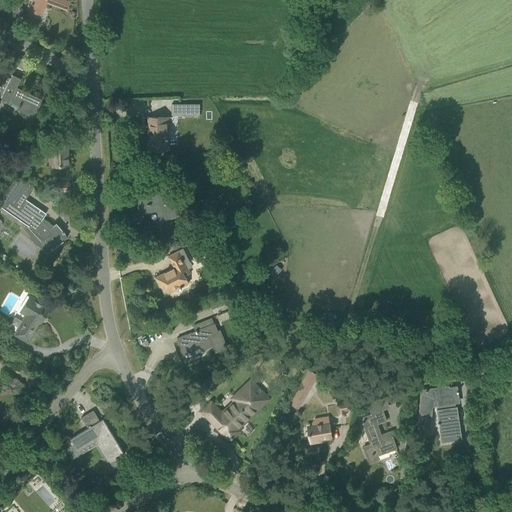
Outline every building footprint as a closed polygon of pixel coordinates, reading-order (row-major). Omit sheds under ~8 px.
[(63,0),(32,0),(28,10),(40,15),(45,2),(66,10),(69,2),(63,0)] [(16,109),(32,116),(40,100),(15,88),(20,79),(11,74),(0,97),(8,101),(9,101),(18,105),(16,109)] [(200,104),(171,104),(171,115),(200,114),(200,104)] [(149,149),(168,149),(168,117),(149,118),(149,149)] [(51,145),(45,145),(46,151),(51,151),(52,166),(57,165),(67,165),(67,156),(64,155),(64,144),(54,145),(51,145)] [(42,218),(45,213),(25,199),(24,200),(14,194),(23,181),(17,176),(0,200),(0,205),(4,208),(3,209),(26,225),(24,229),(30,236),(31,238),(31,240),(32,241),(33,242),(34,243),(35,244),(37,245),(38,245),(46,255),(67,237),(58,226),(55,230),(52,227),(53,225),(42,218)] [(55,183),(56,191),(69,191),(68,182),(55,183)] [(157,210),(159,220),(177,216),(170,186),(152,190),(153,196),(136,200),(139,214),(157,210)] [(178,242),(172,245),(175,251),(180,248),(178,242)] [(191,273),(189,268),(193,266),(184,248),(168,256),(174,268),(155,277),(160,287),(164,285),(168,293),(179,287),(180,289),(182,288),(181,287),(188,283),(185,276),(191,273)] [(277,265),(269,273),(274,278),(282,270),(277,265)] [(25,315),(14,334),(18,336),(26,341),(37,322),(39,323),(49,307),(40,302),(29,296),(24,304),(19,311),(23,313),(25,315)] [(222,296),(208,302),(211,307),(218,304),(219,307),(225,304),(222,296)] [(191,333),(177,338),(177,339),(178,338),(185,356),(202,350),(211,346),(215,344),(211,335),(217,332),(212,318),(198,323),(193,325),(196,331),(191,333)] [(422,326),(418,368),(432,369),(435,328),(422,326)] [(266,334),(260,341),(265,346),(271,339),(266,334)] [(298,409),(318,375),(309,369),(289,404),(298,409)] [(232,437),(239,431),(234,426),(242,418),(243,420),(255,409),(256,411),(269,399),(251,380),(232,398),(235,401),(222,413),(211,402),(202,411),(211,421),(213,419),(219,426),(220,425),(225,430),(224,431),(230,437),(229,438),(231,439),(233,438),(232,437)] [(452,403),(459,402),(456,387),(449,388),(448,386),(422,391),(419,428),(429,429),(432,405),(436,405),(438,422),(437,422),(437,424),(438,424),(440,437),(460,434),(457,406),(452,407),(452,403)] [(365,422),(363,423),(364,428),(370,444),(363,447),(365,454),(369,463),(376,460),(379,460),(377,455),(397,448),(393,439),(392,436),(395,435),(393,430),(381,435),(377,425),(387,421),(383,410),(380,400),(368,404),(371,414),(363,417),(365,422)] [(336,404),(339,417),(346,416),(345,411),(351,410),(350,402),(336,404)] [(71,440),(63,445),(72,459),(82,454),(79,449),(97,437),(111,460),(109,461),(114,469),(123,464),(119,457),(124,454),(101,415),(100,416),(104,421),(101,423),(93,410),(81,417),(88,428),(70,439),(71,440)] [(311,422),(312,426),(308,427),(311,442),(320,440),(320,438),(331,436),(327,415),(315,417),(311,422)]
